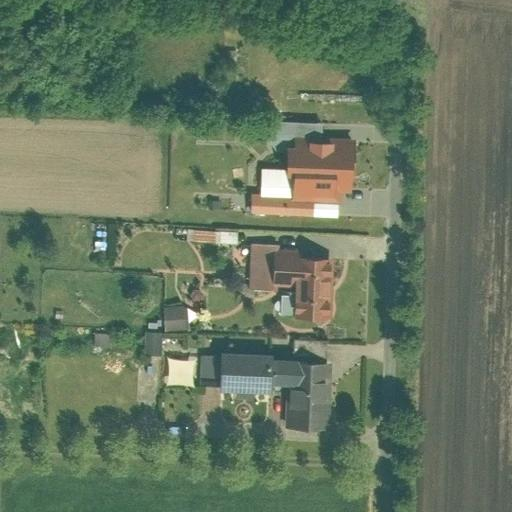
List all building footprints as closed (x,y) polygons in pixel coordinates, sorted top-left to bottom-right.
[(338,194),(352,194),(353,141),(285,140),(284,168),(283,193),(338,194)] [(338,217),(338,194),(283,193),(284,168),(259,168),(259,194),(251,194),(251,216),(338,217)] [(344,322),(346,262),(306,261),(306,252),(278,252),(278,248),(248,247),(247,292),(275,293),(275,288),(298,289),(297,320),(344,322)] [(187,310),(161,313),(164,337),(190,334),(187,310)] [(141,353),(156,353),(157,332),(142,332),(141,353)] [(335,433),(336,365),(303,365),(304,362),(279,362),(279,354),(219,354),(219,400),(280,401),(280,395),(285,395),(284,432),(335,433)]
